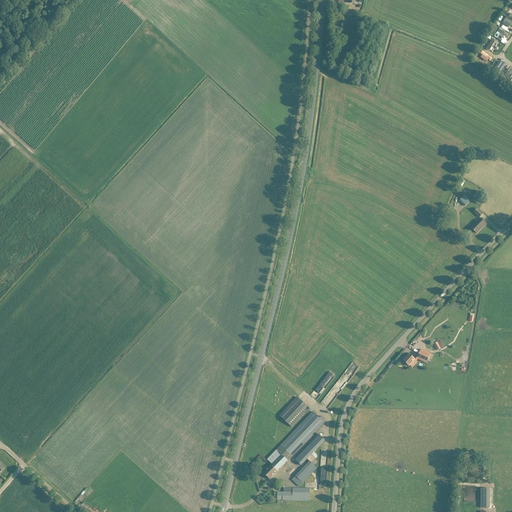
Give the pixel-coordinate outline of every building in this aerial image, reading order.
[(504,21),(503,23),(509,27),(510,25),(511,25),(511,21),(506,18),(504,21)] [(504,60),(499,66),(505,72),(510,65),(504,60)] [(484,194),(479,191),(474,197),(479,201),(484,194)] [(464,196),(459,201),(465,207),(470,201),(464,196)] [(477,208),(474,212),(479,217),(483,214),(477,208)] [(471,227),(473,230),(477,233),(476,233),(481,228),(481,229),(486,224),(480,218),(471,227)] [(417,357),(416,359),(418,360),(426,364),(431,354),(421,349),(417,357)] [(404,357),(401,361),(405,364),(406,363),(410,367),(416,360),(415,360),(413,357),(409,354),(407,357),(405,358),(404,357)] [(309,408),(298,397),(280,416),(292,427),(309,408)] [(292,457),(324,422),(313,412),(267,460),(272,464),(263,473),(270,479),(290,458),(287,454),(288,453),(292,457)] [(319,436),(295,461),(300,466),(307,459),(314,452),(324,441),(319,436)] [(91,487),(85,495),(89,498),(95,491),(91,487)] [(277,496),(277,500),(310,501),(310,493),(309,493),(309,489),(304,489),(294,488),(294,492),(275,492),(275,496),(277,496)] [(484,488),(484,509),(494,509),(493,492),(494,492),(494,488),(484,488)]
